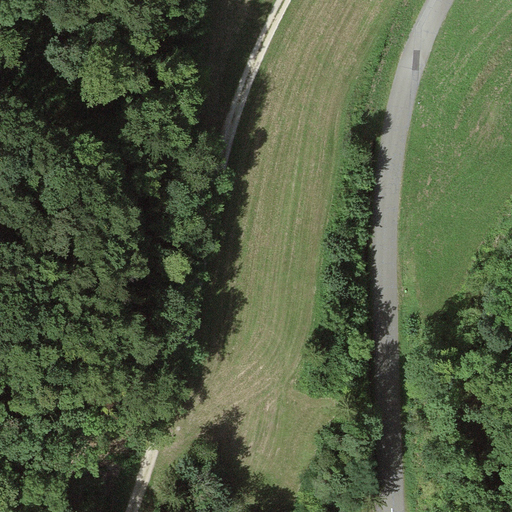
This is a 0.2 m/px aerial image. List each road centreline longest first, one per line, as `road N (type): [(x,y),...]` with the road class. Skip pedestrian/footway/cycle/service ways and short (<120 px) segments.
road 1 (unclassified): [(391,511),(383,163),(436,0)]
road 2 (track): [(281,0),(213,168),(201,245),(156,409)]
